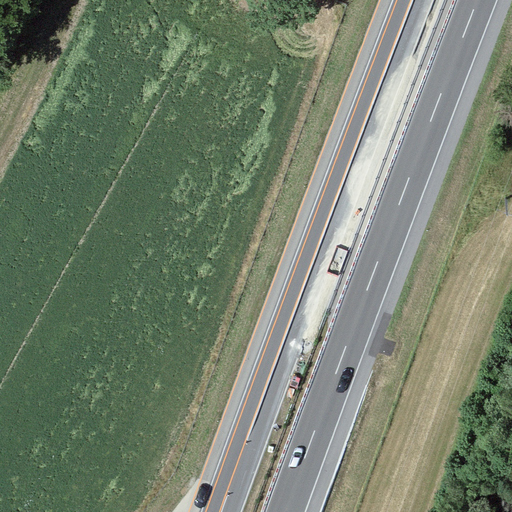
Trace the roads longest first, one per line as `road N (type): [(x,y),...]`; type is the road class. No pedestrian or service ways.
road 1 (motorway): [(285,511),(477,0)]
road 2 (motorway): [(413,0),(222,511)]
road 3 (track): [(0,111),(59,0)]
